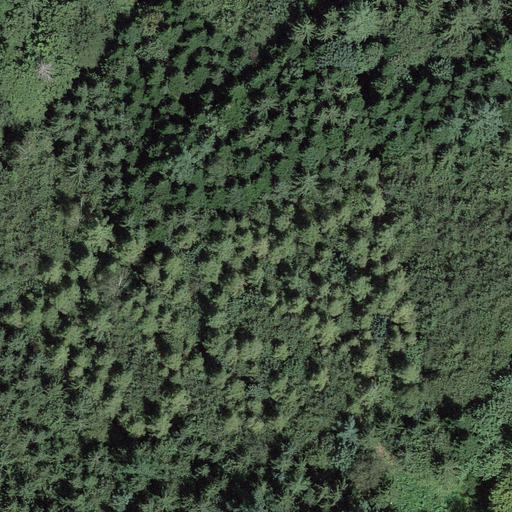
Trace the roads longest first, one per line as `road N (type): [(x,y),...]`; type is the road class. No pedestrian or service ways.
road 1 (track): [(350,0),(390,137),(466,511)]
road 2 (track): [(156,0),(0,148)]
